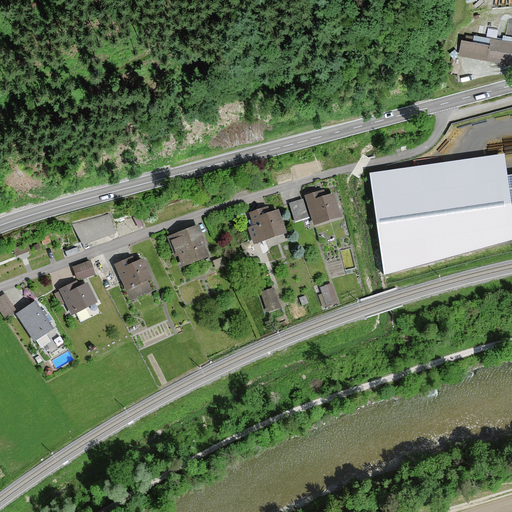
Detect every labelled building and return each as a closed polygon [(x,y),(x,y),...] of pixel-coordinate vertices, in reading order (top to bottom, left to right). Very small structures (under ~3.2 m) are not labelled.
[(511,59),(511,42),(511,44),(462,34),(458,57),(509,67),(511,59)] [(308,196),(316,224),(339,217),(338,213),(333,196),(321,200),(319,193),(308,196)] [(295,221),(308,217),(303,200),(290,204),(295,221)] [(283,229),(277,213),(266,217),(263,209),(252,213),(254,219),(249,220),(251,228),(250,228),(254,239),(258,238),(259,242),(269,239),(268,235),(283,229)] [(109,214),(72,224),(81,242),(115,230),(109,214)] [(207,255),(197,229),(184,233),(185,234),(172,239),(177,254),(184,252),(188,262),(207,255)] [(22,245),(16,247),(21,259),(27,257),(22,245)] [(356,267),(351,248),(340,250),(346,270),(356,267)] [(131,266),(128,260),(117,264),(123,277),(127,275),(131,286),(132,285),(133,287),(134,286),(133,285),(149,278),(142,262),(131,266)] [(90,261),(74,267),(78,278),(81,277),(82,279),(95,274),(90,261)] [(76,291),(73,284),(62,290),(68,302),(72,300),(77,310),(95,301),(87,286),(76,291)] [(331,286),(324,289),(329,303),(337,301),(331,286)] [(279,307),(273,290),(263,293),(268,310),(279,307)] [(11,312),(14,310),(4,295),(0,297),(0,310),(5,318),(13,314),(11,312)] [(36,302),(17,314),(35,341),(36,340),(40,346),(42,346),(49,342),(49,339),(45,333),(54,328),(50,322),(52,320),(47,313),(45,315),(36,302)]
